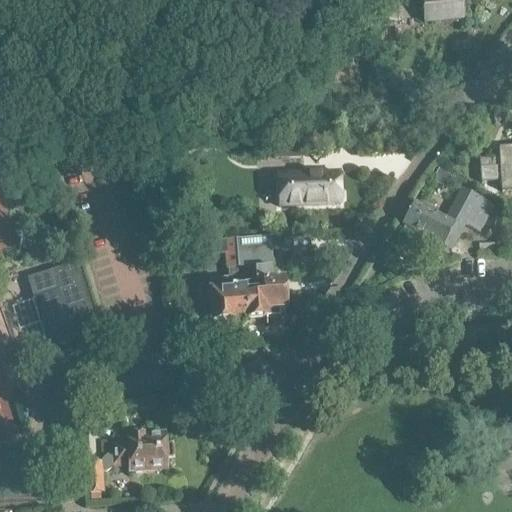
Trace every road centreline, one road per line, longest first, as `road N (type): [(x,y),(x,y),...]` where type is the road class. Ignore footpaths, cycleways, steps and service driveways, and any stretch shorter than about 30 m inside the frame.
road 1 (residential): [(481,77),(326,309),(297,372)]
road 2 (residential): [(297,372),(511,360)]
road 3 (residential): [(228,511),(283,417),(297,372)]
